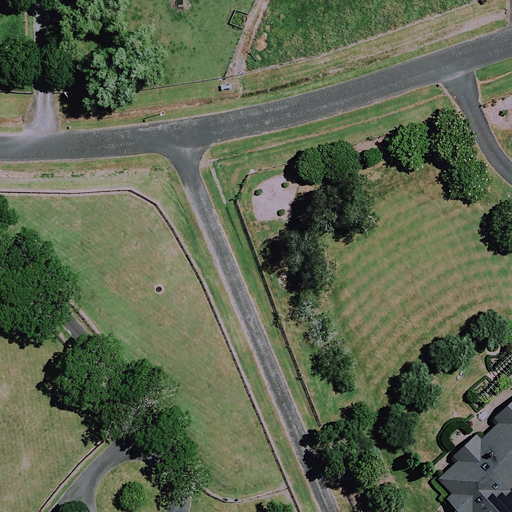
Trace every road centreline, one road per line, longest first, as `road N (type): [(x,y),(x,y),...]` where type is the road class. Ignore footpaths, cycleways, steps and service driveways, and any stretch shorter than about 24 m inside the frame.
road 1 (residential): [(175,138),(331,511)]
road 2 (residential): [(175,138),(511,41)]
road 3 (residential): [(0,145),(175,138)]
